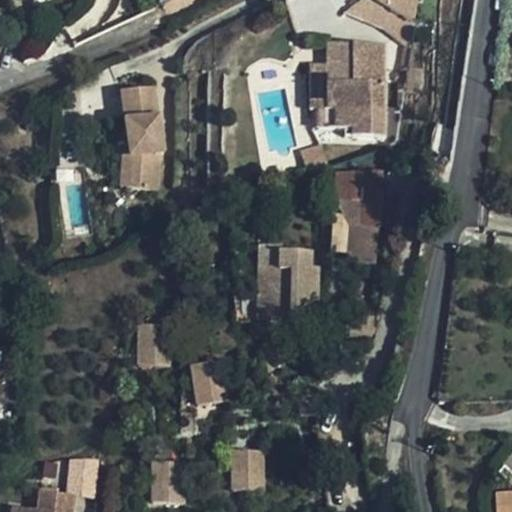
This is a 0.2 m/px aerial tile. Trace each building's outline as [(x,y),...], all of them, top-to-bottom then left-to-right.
[(378,0),(418,22),(422,0),(378,0)] [(327,45),(326,65),(325,111),(315,111),(315,129),(352,129),(352,111),(382,111),(382,46),(327,45)] [(325,111),(326,65),(309,66),(309,111),(315,111),(325,111)] [(128,157),(126,188),(154,190),(157,152),(163,152),(154,87),(119,91),(128,157)] [(326,166),(321,145),(301,152),(307,172),(326,166)] [(128,157),(120,157),(118,188),(126,188),(128,157)] [(335,257),(382,257),(380,169),(334,170),(335,257)] [(290,304),(289,318),(315,320),(318,267),(312,266),(311,252),(283,249),(283,244),(261,241),(259,266),(271,267),(268,301),(290,304)] [(255,316),(289,318),(290,304),(268,301),(271,267),(259,266),(255,316)] [(138,325),(139,365),(169,365),(167,324),(138,325)] [(198,363),(204,402),(233,398),(227,359),(198,363)] [(225,456),(225,496),(255,496),(255,457),(225,456)] [(156,464),(157,505),(187,504),(185,464),(156,464)] [(64,511),(66,497),(35,494),(32,511),(13,511),(8,511),(64,511)] [(511,511),(511,494),(494,495),(495,511),(511,511)]
